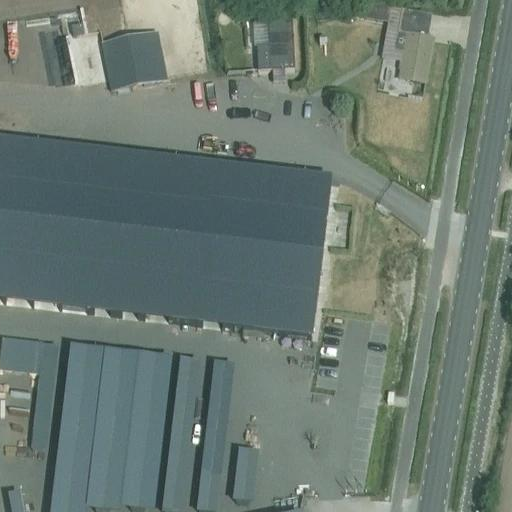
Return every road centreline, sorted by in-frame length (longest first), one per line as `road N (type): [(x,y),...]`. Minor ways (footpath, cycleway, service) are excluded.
road 1 (unclassified): [(393,511),(482,0)]
road 2 (tertiary): [(430,511),(511,28)]
